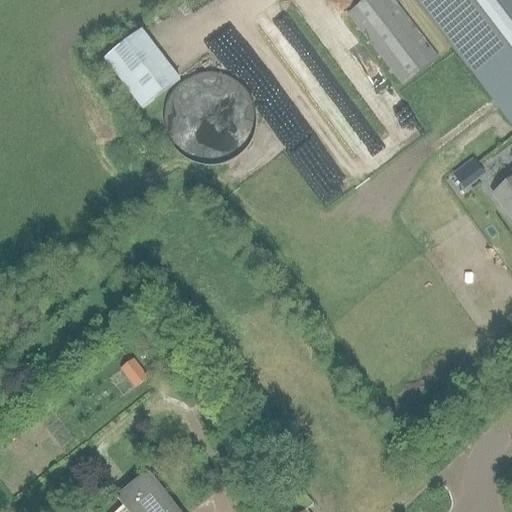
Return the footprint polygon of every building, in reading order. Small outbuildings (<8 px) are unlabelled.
[(365,0),(349,12),(404,85),(428,66),(439,58),(394,0),(365,0)] [(511,0),(419,0),(511,122),(511,170),(511,171),(511,181),(494,195),(511,218),(511,0)] [(134,109),(172,79),(132,28),(94,58),(134,109)] [(231,162),(258,95),(187,67),(160,135),(231,162)] [(472,185),(460,170),(453,175),(465,190),(472,185)] [(146,380),(133,363),(123,370),(136,387),(146,380)] [(200,402),(206,409),(225,394),(220,387),(200,402)] [(217,441),(227,453),(250,435),(239,422),(217,441)] [(174,511),(147,476),(119,498),(125,506),(118,511),(174,511)] [(307,511),(313,508),(298,489),(287,498),(291,504),(281,511),(307,511)]
